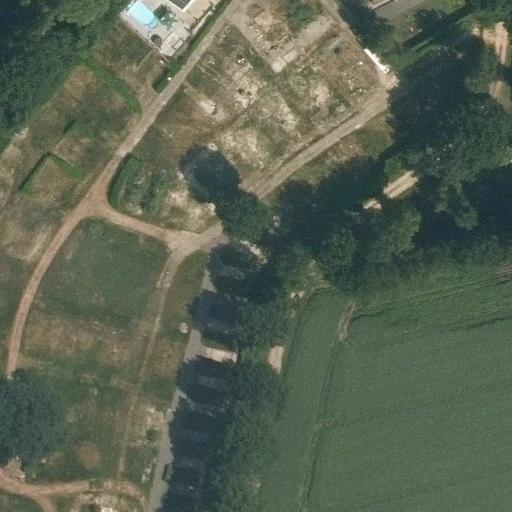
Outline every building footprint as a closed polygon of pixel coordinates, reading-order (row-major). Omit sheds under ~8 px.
[(302,0),(276,0),(271,4),(294,38),(318,22),(302,0)] [(257,39),(267,52),(290,35),(280,22),(257,39)] [(174,33),(167,46),(176,51),(183,38),(174,33)] [(138,64),(156,84),(175,67),(156,47),(138,64)] [(310,58),(323,69),(333,58),(320,47),(310,58)] [(236,49),(217,68),(246,96),(265,77),(236,49)] [(359,104),(383,81),(353,49),(328,73),(359,104)] [(452,54),(424,71),(429,79),(457,62),(452,54)] [(75,87),(86,72),(78,67),(67,81),(75,87)] [(312,68),(298,81),(313,98),(327,84),(312,68)] [(452,76),(427,92),(434,102),(459,86),(452,76)] [(297,79),(285,85),(301,111),(312,104),(297,79)] [(202,95),(212,105),(205,113),(221,128),(238,110),(211,85),(202,95)] [(404,129),(408,139),(418,135),(408,114),(386,124),(392,135),(404,129)] [(275,115),(264,123),(287,151),(297,142),(275,115)] [(199,149),(205,138),(174,120),(168,131),(199,149)] [(368,135),(356,143),(373,169),(385,162),(368,135)] [(257,173),(272,156),(251,137),(236,155),(257,173)] [(185,165),(190,149),(170,143),(165,158),(185,165)] [(213,154),(193,171),(216,197),(226,187),(218,177),(226,170),(213,154)] [(0,161),(0,177),(3,180),(10,167),(0,161)] [(44,168),(31,183),(54,204),(67,189),(44,168)] [(299,184),(312,212),(343,197),(329,170),(299,184)] [(144,212),(145,203),(159,204),(163,175),(139,172),(134,210),(144,212)] [(294,228),(307,219),(290,194),(276,203),(294,228)] [(171,206),(168,219),(193,225),(196,212),(171,206)] [(263,227),(248,240),(272,268),(287,256),(263,227)] [(114,273),(126,238),(111,233),(100,268),(114,273)] [(147,243),(138,274),(151,277),(159,247),(147,243)] [(212,268),(208,287),(231,291),(234,272),(212,268)] [(59,270),(58,291),(74,292),(75,271),(59,270)] [(110,299),(112,280),(92,277),(90,297),(110,299)] [(53,355),(62,324),(48,320),(40,351),(53,355)] [(76,327),(69,355),(91,361),(98,332),(76,327)] [(113,337),(108,365),(127,369),(133,340),(113,337)] [(158,375),(179,379),(185,350),(163,346),(158,375)] [(65,400),(63,420),(87,423),(89,402),(65,400)] [(169,443),(173,416),(153,413),(148,439),(169,443)] [(102,429),(126,435),(129,420),(105,414),(102,429)] [(80,440),(80,460),(101,461),(102,441),(80,440)]
